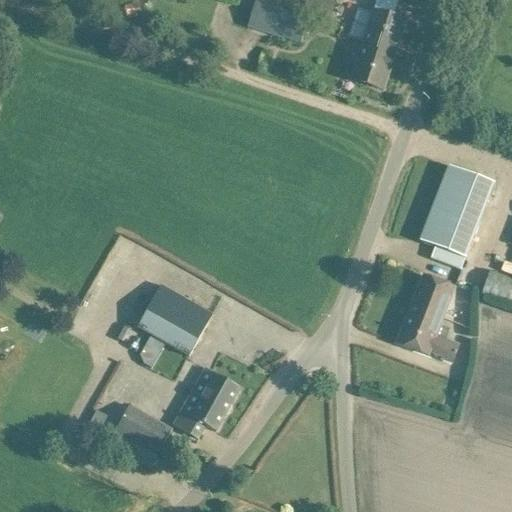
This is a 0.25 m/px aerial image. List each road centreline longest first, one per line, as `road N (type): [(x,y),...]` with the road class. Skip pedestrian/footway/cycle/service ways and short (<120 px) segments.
road 1 (unclassified): [(180,511),(234,462),(339,307)]
road 2 (unclassified): [(345,511),(333,436),(339,307)]
road 3 (unclassified): [(339,307),(401,131)]
road 4 (unclassified): [(401,131),(443,0)]
